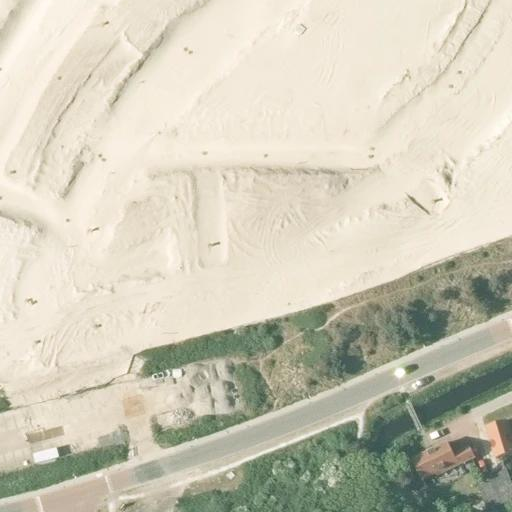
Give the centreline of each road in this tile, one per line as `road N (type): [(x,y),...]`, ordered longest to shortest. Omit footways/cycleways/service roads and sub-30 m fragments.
road 1 (unclassified): [(79,491),(229,445),(511,329)]
road 2 (unknown): [(511,27),(295,0)]
